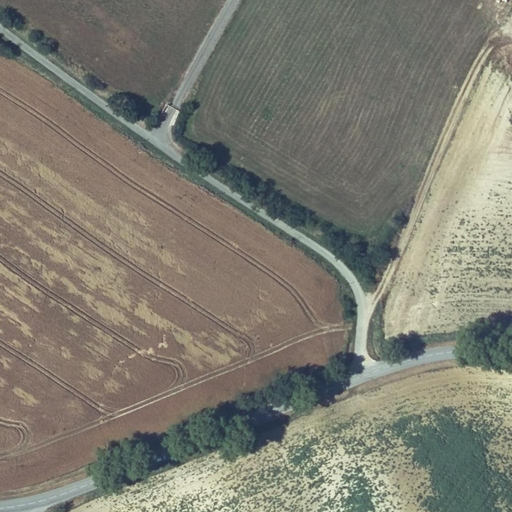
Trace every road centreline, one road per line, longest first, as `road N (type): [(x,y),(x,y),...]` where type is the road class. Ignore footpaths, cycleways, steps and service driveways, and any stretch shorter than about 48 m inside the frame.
road 1 (unclassified): [(0,26),(346,273),(362,308),(364,375)]
road 2 (tertiary): [(0,508),(64,493),(364,375)]
road 3 (tertiary): [(364,375),(450,351),(511,352)]
